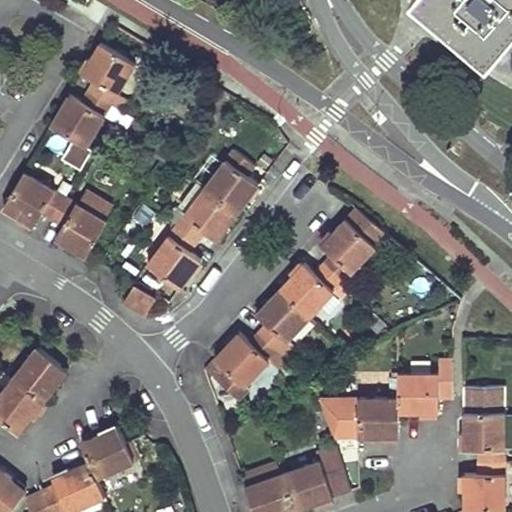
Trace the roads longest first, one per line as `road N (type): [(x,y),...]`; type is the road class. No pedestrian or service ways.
road 1 (tertiary): [(157,0),(461,192)]
road 2 (residential): [(214,511),(160,382),(100,321),(23,269)]
road 3 (unclassified): [(511,167),(381,54),(336,0)]
road 4 (unclassified): [(322,0),(329,29),(461,192)]
